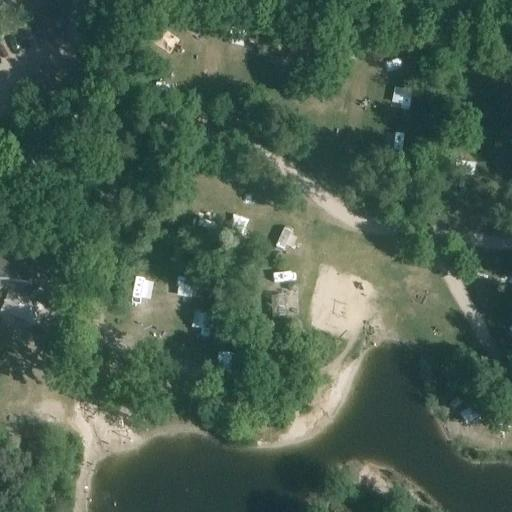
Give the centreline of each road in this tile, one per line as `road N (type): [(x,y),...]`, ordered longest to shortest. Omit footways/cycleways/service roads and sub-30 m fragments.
road 1 (track): [(0,327),(98,340),(114,152),(265,121),(335,215),(430,236),(511,385)]
road 2 (track): [(114,152),(87,125),(0,114)]
